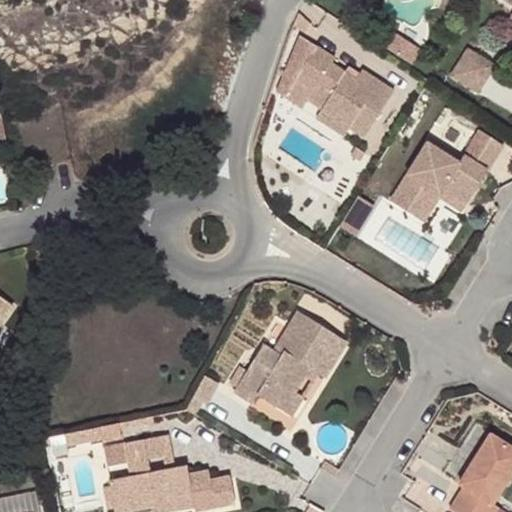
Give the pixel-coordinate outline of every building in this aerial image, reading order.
[(511,0),(497,0),(511,9),(511,0)] [(298,39),(286,73),(295,79),(292,83),(312,96),(317,88),(329,98),(320,112),(347,130),(362,140),(391,94),(362,74),(358,80),(355,87),(343,79),(328,68),(332,62),(314,51),(298,39)] [(449,79),(473,96),(492,70),(465,54),(449,79)] [(328,68),(343,79),(355,87),(358,80),(343,69),(332,62),(328,68)] [(341,141),(347,130),(320,112),(314,122),(341,141)] [(425,150),(390,209),(415,228),(432,202),(438,205),(443,197),(465,211),(502,152),(478,138),(456,172),(425,150)] [(53,168),(37,171),(39,183),(56,180),(53,168)] [(443,197),(438,205),(459,220),(465,211),(443,197)] [(344,229),(343,229),(358,238),(376,208),(362,199),(344,229)] [(432,202),(415,228),(422,233),(438,205),(432,202)] [(0,322),(14,303),(0,294),(0,322)] [(265,358),(260,367),(341,361),(347,352),(301,323),(275,365),(265,358)] [(260,367),(246,389),(248,409),(257,414),(262,406),(282,419),(295,399),(298,401),(311,380),(319,387),(323,389),(341,361),(260,367)] [(295,399),(282,419),(294,427),(319,387),(311,380),(298,401),(295,399)] [(248,409),(246,389),(238,403),(248,409)] [(216,397),(208,392),(193,416),(201,421),(216,397)] [(94,454),(90,436),(65,441),(67,459),(94,454)] [(452,511),(491,511),(489,510),(507,483),(511,475),(511,457),(490,444),(459,492),(463,495),(452,511)] [(188,475),(163,481),(164,488),(153,489),(149,471),(168,468),(162,445),(126,452),(128,462),(131,487),(113,491),(116,511),(235,511),(231,487),(211,490),(210,481),(190,485),(188,475)] [(107,465),(128,462),(126,452),(106,456),(107,465)] [(489,510),(491,511),(511,511),(511,485),(507,483),(489,510)] [(0,511),(46,504),(44,486),(0,492),(0,511)]
